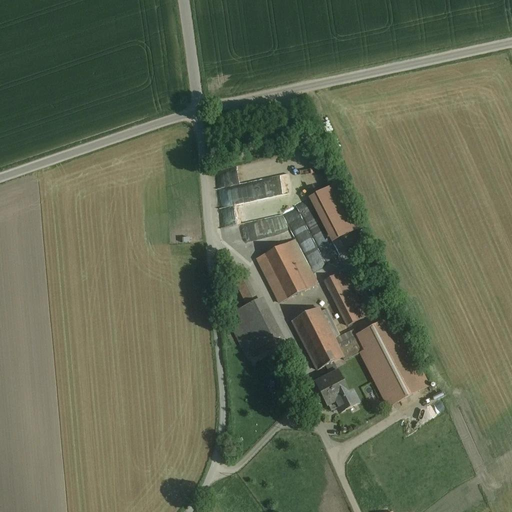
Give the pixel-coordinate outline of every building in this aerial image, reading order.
[(225,171),(228,188),(216,190),(219,207),(291,194),(287,175),(242,183),(240,168),(225,171)] [(358,230),(335,186),(309,200),(331,243),(358,230)] [(293,242),(259,261),(281,303),(316,285),(293,242)] [(365,318),(342,273),(324,282),(347,327),(365,318)] [(243,275),(233,280),(238,289),(248,284),(243,275)] [(248,284),(238,289),(247,307),(257,302),(248,284)] [(247,307),(235,313),(254,351),(276,340),(257,302),(247,307)] [(318,309),(292,323),(317,372),(325,368),(334,363),(343,359),(343,358),(338,347),(335,341),(318,309)] [(254,351),(235,313),(226,318),(245,356),(254,351)] [(353,339),(338,347),(343,358),(343,359),(344,362),(360,354),(388,408),(429,387),(393,318),(353,339)] [(351,333),(335,341),(338,347),(353,339),(351,333)] [(330,377),(315,385),(327,407),(336,403),(350,395),(350,394),(334,363),(325,368),(330,377)] [(350,395),(336,403),(341,413),(359,404),(353,393),(350,394),(350,395)]
